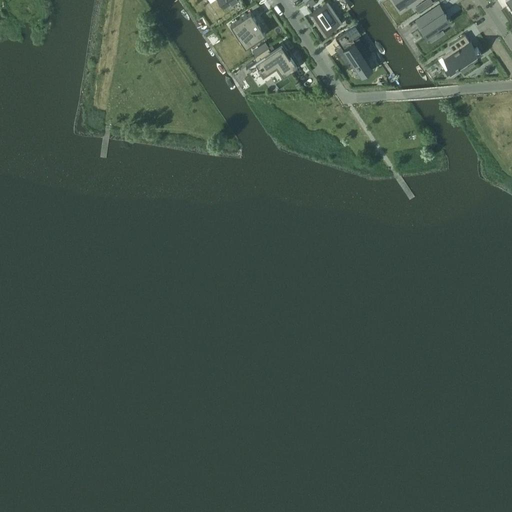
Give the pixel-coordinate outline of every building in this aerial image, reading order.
[(328,1),(310,13),(324,34),(342,22),(328,1)] [(439,3),(415,20),(427,37),(451,20),(439,3)] [(246,46),(266,33),(251,11),(231,24),(246,46)] [(361,75),(373,68),(353,38),(361,33),(356,25),(336,37),(361,75)] [(453,49),(442,56),(450,67),(452,65),(456,71),(483,54),(477,46),(474,48),(466,35),(451,45),(453,49)] [(258,45),(261,50),(269,45),(265,40),(258,45)] [(290,56),(281,44),(271,51),(268,47),(255,56),(257,60),(256,61),(264,73),(277,64),(283,74),(297,65),(291,55),(290,56)]
